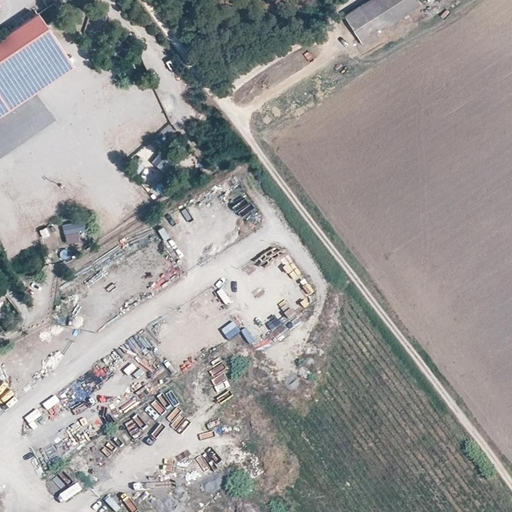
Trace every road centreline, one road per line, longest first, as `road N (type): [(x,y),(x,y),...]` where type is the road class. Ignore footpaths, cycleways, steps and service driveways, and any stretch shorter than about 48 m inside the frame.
road 1 (unknown): [(494,458),(143,0)]
road 2 (unknown): [(0,437),(58,380),(150,318)]
